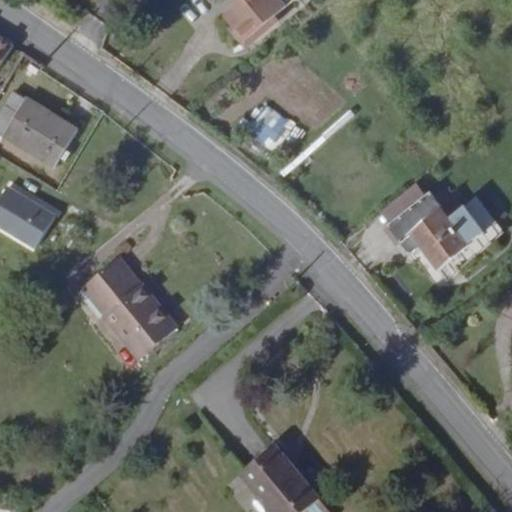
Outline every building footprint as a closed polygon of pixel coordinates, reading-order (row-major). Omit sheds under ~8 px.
[(231,32),(203,0),(176,24),(203,56),(231,32)] [(203,0),(231,32),(248,17),(234,0),(203,0)] [(0,23),(0,65),(6,70),(26,40),(0,23)] [(0,146),(1,147),(4,149),(13,133),(69,167),(84,143),(80,140),(88,128),(83,124),(85,120),(73,113),(70,118),(25,90),(0,130),(0,146)] [(271,152),(293,126),(267,104),(245,130),(271,152)] [(0,232),(37,249),(55,208),(3,185),(0,191),(0,232)] [(418,200),(374,233),(399,261),(411,253),(439,286),(486,247),(454,211),(450,215),(444,208),(432,216),(418,200)] [(182,325),(124,256),(99,277),(121,302),(109,312),(147,356),(182,325)] [(121,302),(99,277),(88,287),(109,312),(121,302)] [(247,470),(282,511),(340,511),(341,511),(280,440),(247,470)]
